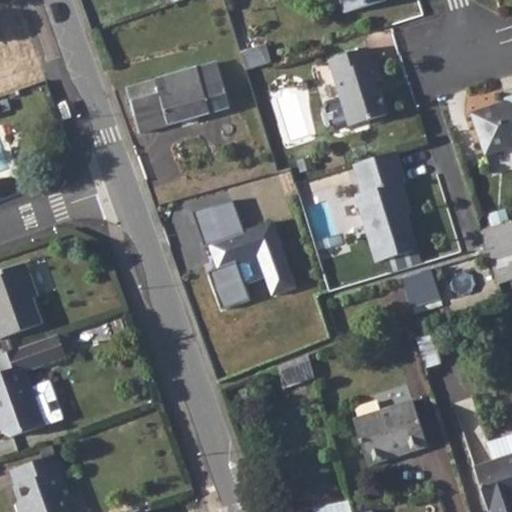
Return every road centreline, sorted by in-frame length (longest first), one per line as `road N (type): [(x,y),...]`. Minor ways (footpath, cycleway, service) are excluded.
road 1 (residential): [(241,511),(126,182)]
road 2 (residential): [(126,182),(60,0)]
road 3 (residential): [(126,182),(0,227)]
